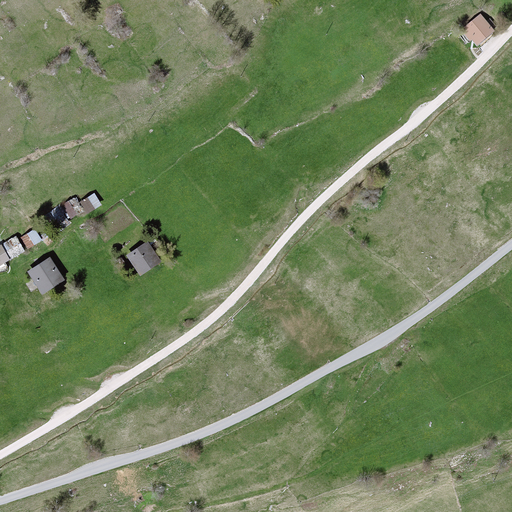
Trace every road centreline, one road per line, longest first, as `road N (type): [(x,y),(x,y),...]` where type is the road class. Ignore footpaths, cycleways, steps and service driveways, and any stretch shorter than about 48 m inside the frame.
road 1 (residential): [(511,28),(439,103),(307,212),(195,332),(0,454)]
road 2 (unclassified): [(511,243),(411,319),(229,422),(0,501)]
